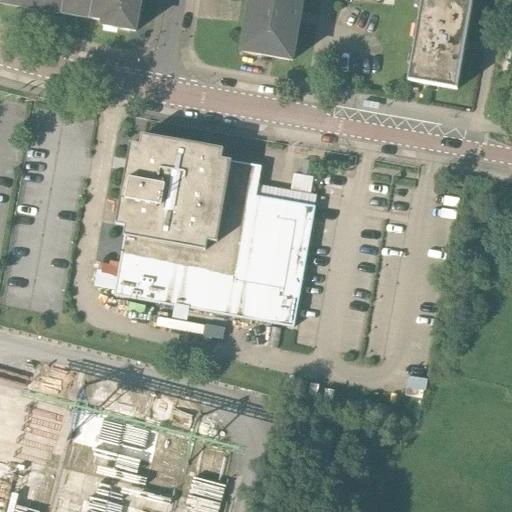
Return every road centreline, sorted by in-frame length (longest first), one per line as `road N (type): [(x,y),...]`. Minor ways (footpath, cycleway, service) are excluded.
road 1 (residential): [(161,92),(511,155)]
road 2 (residential): [(0,53),(161,92)]
